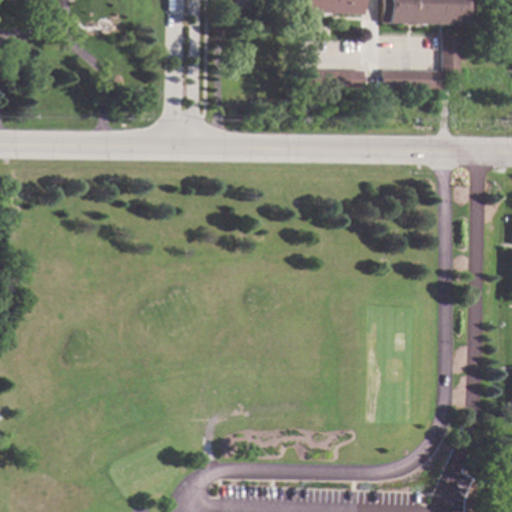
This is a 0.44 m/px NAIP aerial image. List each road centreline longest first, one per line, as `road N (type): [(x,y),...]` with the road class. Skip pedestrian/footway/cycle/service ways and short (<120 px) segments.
road 1 (tertiary): [(511,151),(0,142)]
road 2 (residential): [(180,0),(177,144)]
